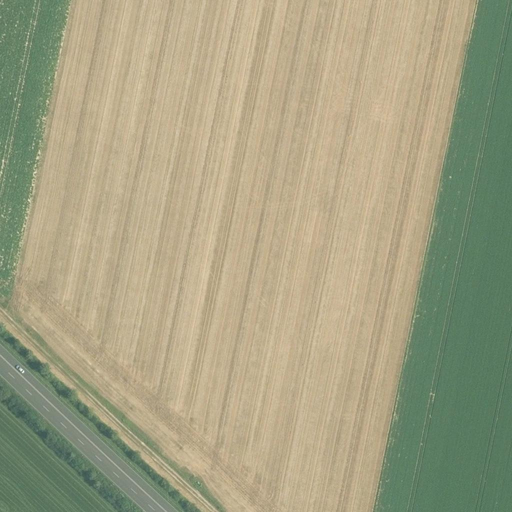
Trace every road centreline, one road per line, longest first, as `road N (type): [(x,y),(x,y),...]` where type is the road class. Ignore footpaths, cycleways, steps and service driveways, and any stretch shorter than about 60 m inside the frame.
road 1 (track): [(212,511),(0,313)]
road 2 (trunk): [(0,361),(159,511)]
